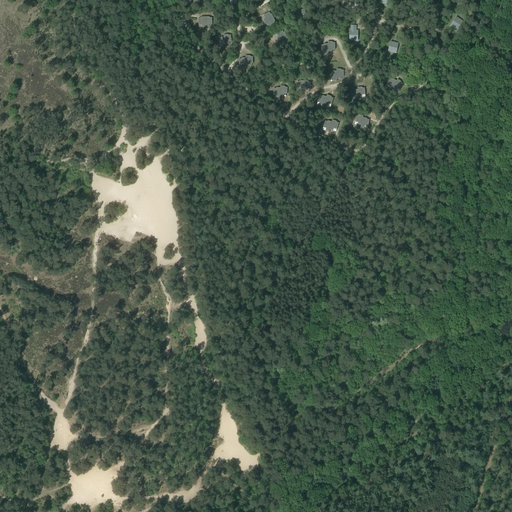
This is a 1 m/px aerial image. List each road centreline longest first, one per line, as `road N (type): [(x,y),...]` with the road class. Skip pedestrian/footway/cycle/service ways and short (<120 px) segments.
road 1 (track): [(236,511),(260,445),(223,351),(168,139),(161,127),(121,120)]
road 2 (track): [(356,153),(260,323),(276,385),(293,402),(331,411)]
road 3 (unclassified): [(295,511),(511,346)]
road 4 (track): [(121,120),(120,139),(103,158),(5,160)]
road 5 (track): [(78,0),(70,28),(121,120)]
